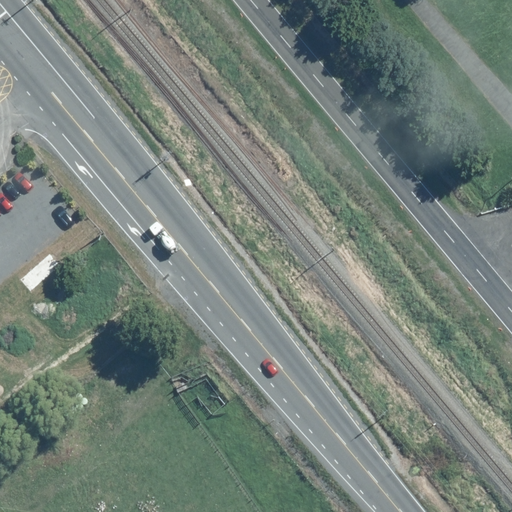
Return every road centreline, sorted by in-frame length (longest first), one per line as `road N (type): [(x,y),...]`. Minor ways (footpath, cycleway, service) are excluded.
road 1 (secondary): [(0,32),(401,511)]
road 2 (tertiary): [(251,0),(511,309)]
